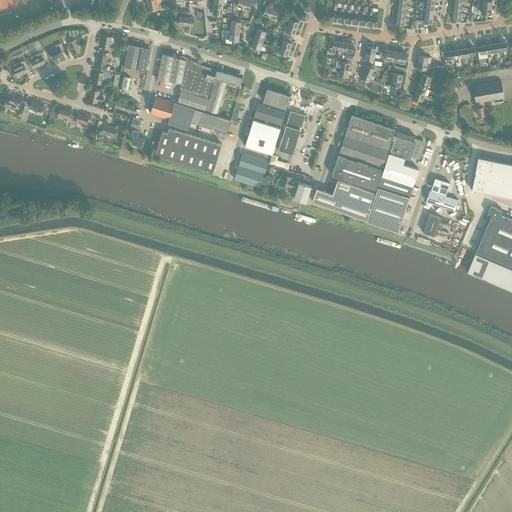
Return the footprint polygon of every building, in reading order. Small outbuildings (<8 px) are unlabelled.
[(106,10),(107,0),(97,0),(96,8),(106,10)] [(162,2),(169,1),(168,0),(146,0),(149,11),(159,9),(163,8),(162,2)] [(252,0),(251,0),(245,0),(243,7),(249,9),(249,11),(252,12),(255,3),(252,2),(252,0)] [(269,16),(272,7),(266,5),(265,7),(264,6),(262,6),(259,14),(263,16),(263,14),(269,16)] [(491,14),(491,8),(477,6),(477,9),(482,9),(481,13),(491,14)] [(278,9),(272,7),(269,16),(275,18),(275,20),(278,21),(281,12),(278,11),(278,9)] [(333,20),(340,21),(341,12),(336,11),(336,8),(334,8),(333,20)] [(341,12),(340,21),(347,22),(348,13),(343,12),(344,9),(341,9),(341,12)] [(348,13),(347,22),(354,22),(355,14),(350,13),(351,10),(349,10),(348,13)] [(356,11),(355,14),(354,22),(362,23),(363,14),(358,14),(358,11),(356,11)] [(186,25),(188,12),(185,12),(184,16),(180,16),(179,24),(181,24),(186,25)] [(363,12),(363,14),(362,23),(369,24),(370,15),(365,15),(365,12),(363,12)] [(370,12),(370,15),(369,24),(376,25),(377,16),(372,16),(372,13),(370,12)] [(290,19),(287,27),(296,30),(299,22),(297,21),(298,18),(290,15),(288,18),(290,19)] [(296,30),(287,27),(286,31),(284,30),(283,34),(292,37),(293,33),(295,34),(296,30)] [(257,28),(255,34),(264,37),(266,31),(257,28)] [(222,34),(226,35),(225,39),(239,40),(239,34),(230,33),(226,32),(222,32),(222,34)] [(255,34),(253,40),(262,43),(264,37),(255,34)] [(105,48),(104,51),(111,52),(112,48),(109,47),(111,37),(103,35),(101,47),(105,48)] [(283,40),(280,48),(289,51),(292,43),(290,42),(291,39),(283,36),(281,39),(283,40)] [(73,54),(81,51),(75,39),(68,42),(73,54)] [(262,43),(253,40),(251,46),(260,49),(262,43)] [(335,48),(339,49),(340,41),(333,40),(332,48),(329,47),(328,52),(334,53),(335,48)] [(39,41),(34,43),(38,51),(42,48),(39,41)] [(338,54),(341,54),(342,50),(345,50),(346,50),(347,43),(340,41),(339,49),(338,54)] [(506,41),(499,43),(501,50),(500,50),(501,55),(504,55),(503,50),(507,49),(506,41)] [(61,53),(65,51),(61,43),(57,45),(58,47),(49,51),(52,59),(62,55),(61,53)] [(346,50),(345,50),(344,58),(351,60),(352,56),(348,55),(349,51),(352,52),(354,44),(347,43),(346,50)] [(501,50),(499,43),(493,44),(494,52),(494,56),(497,56),(497,51),(500,50),(501,50)] [(493,44),(486,45),(487,53),(488,57),(491,57),(490,52),(494,52),(493,44)] [(128,45),(124,66),(146,71),(150,49),(128,45)] [(487,53),(486,45),(479,46),(481,58),(484,58),(483,53),(487,53)] [(367,46),(366,52),(375,54),(376,48),(367,46)] [(474,47),(467,48),(468,56),(469,60),(472,60),(471,55),(475,55),(474,47)] [(289,51),(280,48),(279,52),(277,52),(276,55),(285,58),(286,54),(288,55),(289,51)] [(386,59),(392,60),(394,51),(387,50),(387,54),(384,53),(384,55),(383,58),(384,58),(386,59)] [(455,58),(454,50),(447,51),(449,64),(452,63),(451,58),(455,58)] [(38,53),(30,57),(31,60),(34,68),(44,63),(43,61),(47,59),(43,51),(39,54),(38,53)] [(111,52),(104,51),(103,54),(100,53),(97,65),(105,66),(106,62),(109,63),(110,59),(107,59),(107,56),(110,57),(111,52)] [(375,54),(366,52),(364,59),(374,60),(375,54)] [(162,54),(158,78),(181,83),(180,90),(181,91),(178,102),(205,110),(205,109),(218,113),(227,81),(235,84),(240,85),(243,78),(217,70),(202,65),(202,64),(200,64),(199,65),(174,56),(162,54)] [(25,70),(28,68),(25,60),(20,62),(21,64),(13,68),(16,76),(26,71),(25,70)] [(341,64),(340,68),(348,69),(349,62),(337,60),(336,63),(341,64)] [(364,72),(371,75),(376,77),(377,74),(372,72),(374,68),(377,70),(379,67),(372,64),(370,67),(367,65),(364,72)] [(348,69),(340,68),(336,67),(335,70),(340,71),(339,75),(347,76),(348,69)] [(110,71),(108,70),(100,69),(100,72),(96,71),(94,82),(101,84),(102,79),(109,76),(110,71)] [(371,75),(364,72),(361,78),(372,83),(378,85),(380,83),(370,78),(371,75)] [(393,72),(392,79),(402,80),(403,74),(393,72)] [(420,79),(429,83),(432,77),(423,73),(420,79)] [(123,76),(121,88),(128,90),(131,78),(123,76)] [(427,89),(429,83),(420,79),(418,85),(427,89)] [(483,106),(482,106),(482,102),(504,98),(501,80),(473,85),(476,102),(477,102),(478,107),(477,107),(478,116),(485,115),(483,106)] [(372,83),(370,89),(376,92),(378,85),(372,83)] [(400,86),(391,85),(390,91),(399,93),(400,86)] [(415,91),(424,95),(427,89),(418,85),(415,91)] [(267,88),(263,101),(286,109),(290,95),(267,88)] [(103,101),(104,97),(98,96),(99,91),(92,89),(89,100),(97,102),(97,100),(103,101)] [(422,101),(424,95),(415,91),(413,97),(422,101)] [(11,108),(12,104),(20,106),(22,98),(15,96),(15,95),(10,94),(8,99),(6,99),(4,106),(11,108)] [(202,111),(182,104),(156,96),(151,113),(169,119),(168,123),(189,129),(191,121),(227,132),(231,119),(202,111)] [(41,111),(43,104),(43,103),(32,100),(30,104),(27,103),(25,110),(28,111),(29,108),(36,110),(35,113),(41,115),(42,111),(41,111)] [(137,108),(125,104),(116,101),(114,107),(124,110),(135,113),(137,108)] [(258,103),(258,104),(245,145),(272,154),(280,128),(267,124),(268,121),(281,125),(285,111),(258,103)] [(306,104),(304,111),(313,113),(315,107),(306,104)] [(71,123),(73,115),(69,114),(71,110),(67,109),(66,110),(60,108),(58,115),(66,118),(65,121),(71,123)] [(307,116),(302,115),(303,114),(291,110),(278,150),(292,155),(298,135),(305,132),(301,126),(303,121),(306,122),(307,117),(307,116)] [(77,116),(73,115),(71,123),(76,125),(77,121),(83,123),(82,126),(86,127),(87,124),(86,124),(88,117),(82,115),(82,113),(78,112),(77,116)] [(395,129),(352,115),(347,129),(343,127),(341,133),(389,149),(395,129)] [(131,134),(132,131),(139,133),(140,129),(139,129),(140,125),(139,125),(141,119),(133,117),(128,133),(131,134)] [(113,137),(116,127),(104,124),(101,133),(113,137)] [(213,173),(222,144),(169,127),(167,132),(163,131),(155,155),(213,173)] [(398,130),(396,136),(390,153),(410,160),(411,156),(419,159),(425,142),(414,138),(415,136),(398,130)] [(132,131),(131,134),(134,135),(131,143),(142,146),(145,138),(138,136),(139,133),(132,131)] [(382,169),(389,149),(341,133),(340,139),(343,140),(339,155),(338,155),(332,175),(375,189),(382,169)] [(244,151),(239,165),(265,173),(269,159),(244,151)] [(405,158),(389,153),(382,175),(376,192),(367,220),(367,221),(399,231),(419,169),(403,164),(405,158)] [(277,155),(272,154),(269,163),(283,167),(285,163),(275,160),(277,155)] [(511,163),(478,157),(472,190),(511,197),(511,163)] [(261,187),(266,174),(239,165),(235,179),(261,187)] [(285,175),(283,179),(281,178),(280,178),(279,178),(278,179),(278,180),(276,184),(276,185),(277,185),(277,186),(281,187),(282,187),(283,187),(283,186),(288,187),(288,186),(294,188),(296,181),(291,180),(291,177),(285,175)] [(376,192),(337,179),(335,186),(330,184),(327,191),(317,188),(312,201),(367,220),(376,192)] [(435,180),(432,190),(448,195),(451,186),(435,180)] [(312,186),(299,182),(294,197),(307,201),(312,186)] [(458,199),(453,198),(430,190),(426,201),(450,209),(455,210),(458,199)] [(432,205),(429,213),(423,232),(435,236),(441,217),(443,209),(432,205)] [(511,267),(511,218),(501,214),(503,210),(491,205),(487,213),(491,215),(476,252),(511,267)] [(511,269),(475,253),(467,273),(511,292),(511,269)]
